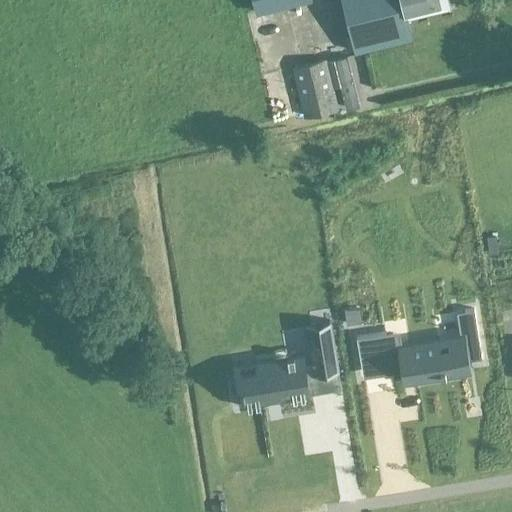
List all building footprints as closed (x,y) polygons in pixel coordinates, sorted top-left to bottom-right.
[(252,0),(256,12),(306,0),(252,0)] [(449,4),(448,0),(343,0),(356,51),(411,37),(405,15),(449,4)] [(346,53),(325,58),(332,87),(341,84),(347,107),(359,104),(346,53)] [(291,67),(304,116),(337,108),(332,87),(325,58),(291,67)] [(222,114),(220,91),(181,95),(184,118),(222,114)] [(345,312),(347,325),(362,322),(360,309),(345,312)] [(357,336),(360,361),(362,360),(360,350),(386,346),(390,372),(394,372),(394,371),(402,369),(402,370),(406,370),(406,369),(415,367),(416,374),(414,374),(415,382),(447,377),(446,374),(467,370),(466,360),(482,357),(474,309),(469,309),(470,311),(473,310),(477,335),(465,336),(461,336),(461,337),(441,340),(438,340),(437,336),(408,340),(409,345),(402,346),(401,341),(388,344),(386,332),(357,336)] [(331,323),(306,327),(314,372),(338,368),(331,323)] [(258,360),(260,370),(239,373),(245,405),(308,394),(303,363),(286,366),(284,356),(258,360)] [(511,391),(368,413),(381,501),(511,480),(511,391)] [(229,458),(233,492),(307,484),(305,462),(262,467),(259,448),(241,450),(242,456),(229,458)]
